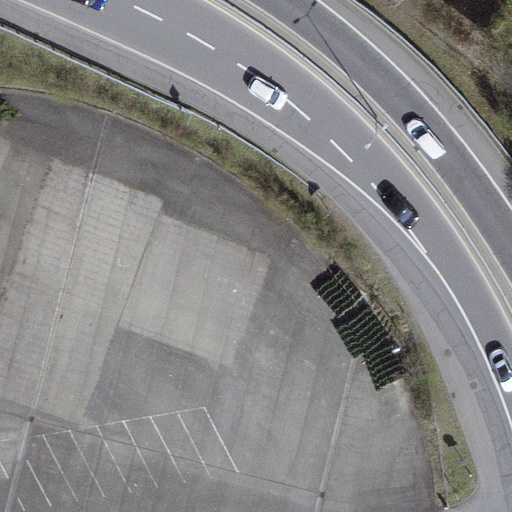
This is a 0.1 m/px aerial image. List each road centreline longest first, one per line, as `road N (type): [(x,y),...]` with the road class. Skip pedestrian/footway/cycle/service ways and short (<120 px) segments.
road 1 (motorway): [(118,0),(280,96),(384,187),(455,282),(511,413)]
road 2 (motorway): [(511,224),(437,122),(296,0)]
